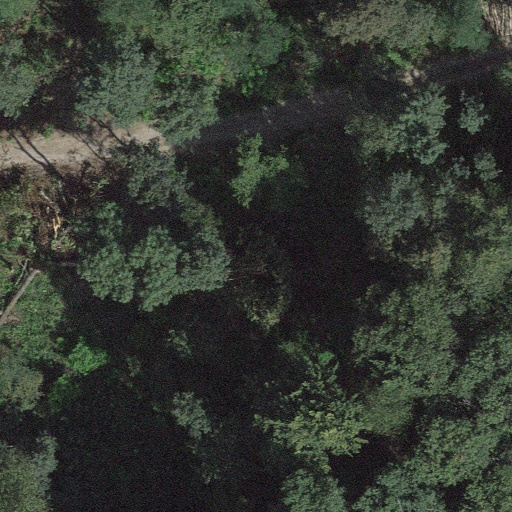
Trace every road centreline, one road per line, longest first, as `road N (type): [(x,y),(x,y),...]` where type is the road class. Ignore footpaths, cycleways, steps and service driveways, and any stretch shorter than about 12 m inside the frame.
road 1 (track): [(511,39),(272,121),(0,174)]
road 2 (track): [(330,511),(344,499),(511,436)]
